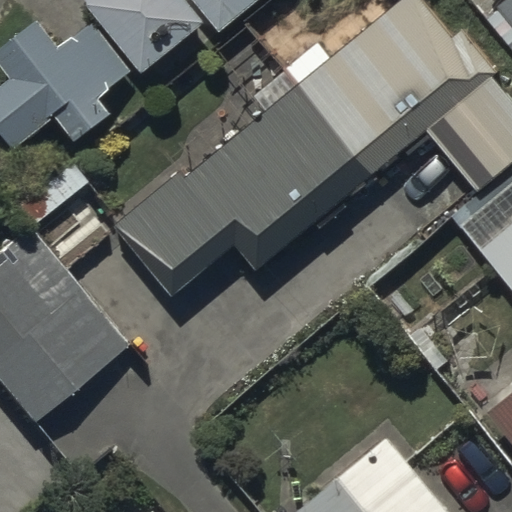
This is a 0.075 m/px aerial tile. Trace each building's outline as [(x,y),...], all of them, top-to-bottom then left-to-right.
[(208,33),(178,0),(92,0),(80,11),(95,28),(61,58),(38,32),(0,65),(0,79),(8,88),(0,95),(0,144),(19,167),(56,134),(79,160),(119,125),(104,108),(137,79),(145,88),(208,33)] [(179,0),(223,48),(277,0),(179,0)] [(184,176),(114,233),(174,307),(236,256),(260,285),(430,148),(473,202),(450,221),(511,298),(511,108),(500,93),(504,89),(461,35),(454,41),(423,3),(193,187),(184,176)] [(511,5),(500,14),(511,29),(511,5)] [(34,231),(0,257),(0,403),(23,433),(129,350),(34,231)] [(511,405),(489,424),(511,452),(511,405)] [(443,511),(385,441),(297,511),(443,511)]
